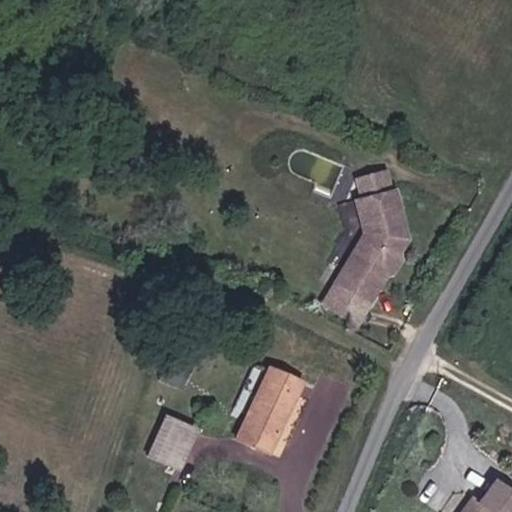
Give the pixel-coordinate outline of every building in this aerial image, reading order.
[(389,171),(359,178),(362,197),(357,199),(364,234),(324,303),(362,322),(386,274),(395,273),(403,260),(400,253),(410,239),(398,189),(394,190),(389,171)] [(252,392),(261,365),(252,362),(242,389),(252,392)] [(267,366),(237,439),(273,454),(304,381),(267,366)] [(179,467),(197,431),(170,417),(152,454),(179,467)] [(462,511),(472,511),(481,501),(474,496),(462,511)] [(472,511),(497,511),(481,501),(472,511)]
